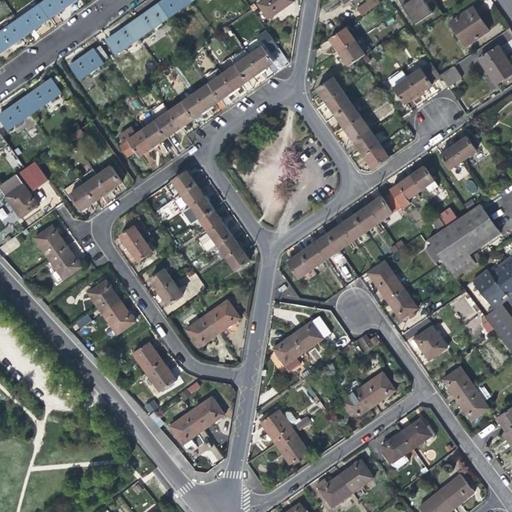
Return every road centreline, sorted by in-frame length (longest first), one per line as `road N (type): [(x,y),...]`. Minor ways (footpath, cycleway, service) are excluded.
road 1 (residential): [(248,376),(185,360),(100,237),(108,211),(206,148)]
road 2 (residential): [(0,276),(105,389),(202,511)]
road 3 (residential): [(219,511),(266,499),(425,389)]
road 4 (residential): [(0,88),(124,0)]
road 5 (residential): [(511,508),(425,389)]
road 6 (residential): [(248,376),(268,239)]
road 7 (residential): [(219,511),(248,376)]
